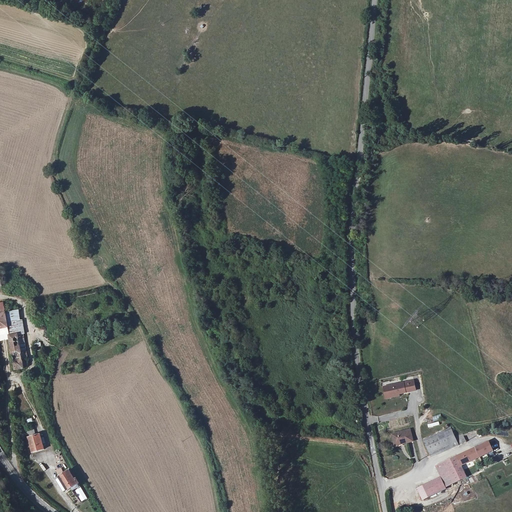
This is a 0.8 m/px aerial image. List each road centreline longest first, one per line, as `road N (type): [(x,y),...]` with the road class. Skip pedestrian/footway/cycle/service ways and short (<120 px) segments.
road 1 (unclassified): [(373,0),(351,219),(352,299),(385,511)]
road 2 (residential): [(15,377),(50,447),(52,479),(77,511)]
